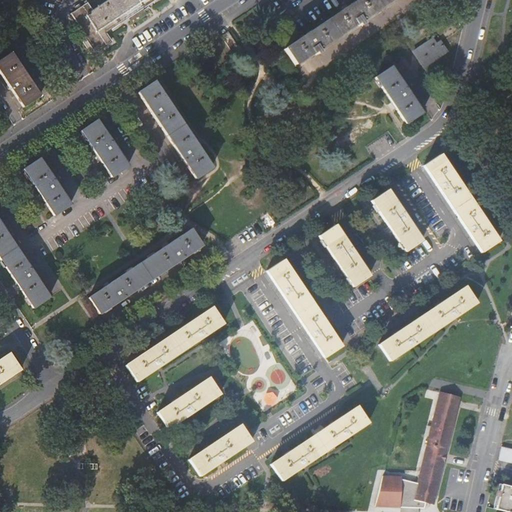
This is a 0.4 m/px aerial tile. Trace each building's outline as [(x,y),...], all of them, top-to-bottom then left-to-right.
[(111,41),(105,33),(102,28),(143,1),(144,0),(108,0),(92,12),(87,4),(71,14),(96,50),(111,41)] [(372,0),(356,0),(326,21),(337,38),(379,10),(372,0)] [(372,0),(379,10),(393,0),(372,0)] [(283,49),(295,66),(337,38),(326,21),(283,49)] [(229,34),(227,32),(222,36),(231,49),(237,46),(229,34)] [(413,52),(424,68),(447,52),(440,41),(435,44),(432,39),(413,52)] [(40,98),(24,74),(10,53),(0,60),(0,73),(23,108),(40,98)] [(374,78),(396,111),(406,125),(422,114),(390,67),(374,78)] [(154,81),(136,93),(165,137),(183,125),(154,81)] [(111,178),(128,167),(97,121),(80,132),(102,164),(111,178)] [(213,169),(183,125),(165,137),(195,181),(213,169)] [(470,198),(440,154),(423,165),(452,209),(470,198)] [(22,170),(44,203),(54,217),(70,205),(39,159),(22,170)] [(405,252),(420,241),(387,190),(371,201),(379,214),(405,252)] [(498,241),(470,198),(452,209),(481,253),(498,241)] [(352,287),(369,276),(335,225),(318,236),(327,250),(352,287)] [(190,229),(139,264),(150,281),(202,246),(190,229)] [(0,232),(0,267),(16,257),(0,232)] [(51,307),(16,257),(0,267),(0,270),(33,319),(51,307)] [(312,303),(283,260),(266,271),(295,314),(312,303)] [(139,264),(88,298),(100,315),(150,281),(139,264)] [(464,286),(420,316),(432,333),(476,303),(464,286)] [(342,348),(312,303),(295,314),(324,359),(342,348)] [(169,337),(181,356),(226,327),(214,308),(169,337)] [(388,363),(432,333),(420,316),(376,345),(388,363)] [(181,356),(169,337),(126,365),(138,385),(181,356)] [(0,359),(0,383),(20,370),(9,354),(0,359)] [(171,402),(157,412),(168,429),(220,395),(208,377),(171,402)] [(433,503),(459,398),(439,393),(414,499),(433,503)] [(357,406),(313,435),(325,452),(369,423),(357,406)] [(202,450),(188,459),(199,476),(251,442),(240,425),(202,450)] [(282,481),(325,452),(313,435),(270,464),(282,481)] [(511,449),(500,447),(497,460),(511,463),(511,449)] [(511,511),(511,486),(502,484),(496,509),(507,511),(511,511)]
